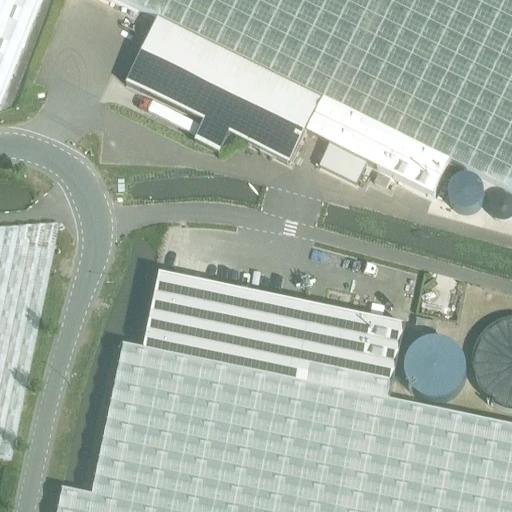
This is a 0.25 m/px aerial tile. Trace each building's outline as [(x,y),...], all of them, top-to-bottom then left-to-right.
[(0,0),(0,105),(41,0),(0,0)] [(511,0),(111,0),(157,23),(158,21),(450,166),(511,196),(511,0)] [(434,201),(450,166),(158,21),(157,23),(125,90),(201,127),(192,147),(216,159),(226,140),(287,170),(304,136),(434,201)] [(106,139),(105,162),(144,164),(145,141),(106,139)] [(390,182),(379,177),(374,186),(386,191),(390,182)] [(478,212),(474,183),(451,186),(456,215),(478,212)] [(0,460),(5,462),(10,462),(10,461),(58,226),(0,229),(0,460)] [(373,288),(381,268),(363,261),(355,281),(373,288)] [(159,278),(143,353),(390,405),(406,329),(295,306),(159,278)] [(475,379),(486,407),(511,412),(511,318),(480,332),(471,377),(460,348),(433,343),(412,352),(407,377),(417,399),(439,404),(458,396),(460,385),(475,379)] [(417,321),(415,332),(435,336),(438,325),(417,321)] [(511,511),(511,430),(390,405),(143,353),(124,349),(96,479),(95,486),(93,496),(92,500),(63,493),(59,511),(511,511)]
